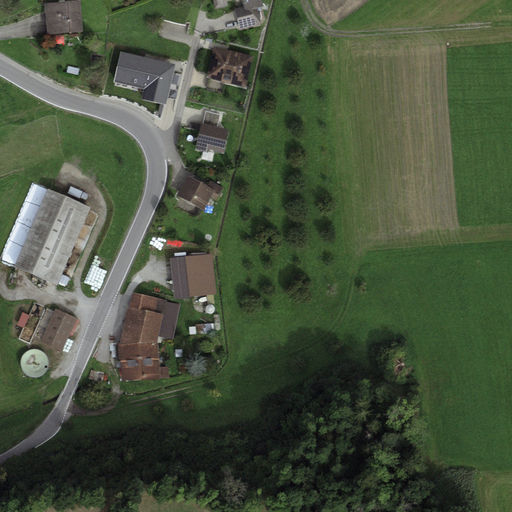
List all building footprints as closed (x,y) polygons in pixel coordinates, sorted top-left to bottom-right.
[(261,0),(212,0),(215,11),(228,7),(227,0),(233,0),(233,1),(235,0),(242,0),(244,7),(235,9),(240,30),(262,25),(258,8),(264,7),(261,0)] [(80,1),(45,3),(47,34),(82,32),(80,1)] [(163,21),(185,26),(189,12),(167,7),(163,21)] [(253,56),(213,46),(205,78),(209,79),(206,89),(222,93),(224,82),(246,88),(253,56)] [(175,65),(121,52),(113,83),(144,90),(141,100),(165,105),(175,65)] [(203,123),(201,123),(195,149),(208,153),(208,149),(224,153),(230,129),(218,126),(221,115),(206,111),(203,123)] [(208,185),(188,174),(176,196),(203,210),(211,197),(216,200),(223,188),(210,181),(208,185)] [(92,208),(48,189),(14,267),(57,286),(92,208)] [(212,253),(170,258),(175,299),(217,294),(212,253)] [(166,300),(133,292),(129,308),(128,307),(120,344),(118,344),(118,360),(121,360),(122,381),(160,379),(157,342),(166,300)] [(214,306),(213,305),(210,304),(208,305),(206,307),(206,309),(206,312),(208,314),(211,314),(213,313),(215,311),(215,309),(214,306)] [(77,319),(55,309),(40,343),(61,352),(77,319)]
